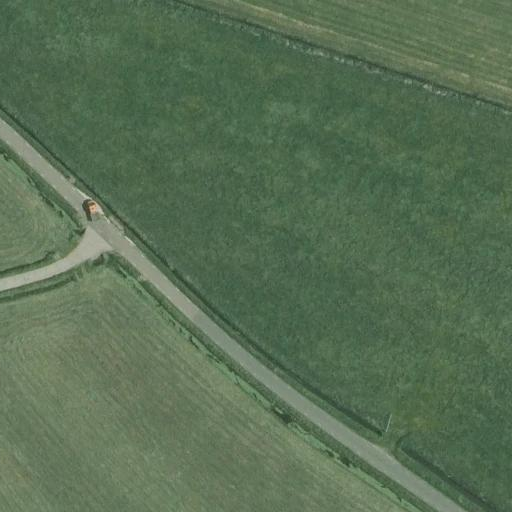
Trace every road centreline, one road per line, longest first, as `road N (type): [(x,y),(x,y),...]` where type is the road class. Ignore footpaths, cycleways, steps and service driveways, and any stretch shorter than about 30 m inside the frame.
road 1 (unclassified): [(458,511),(249,367),(105,230)]
road 2 (unclassified): [(105,230),(0,135)]
road 3 (unclassified): [(0,286),(54,271),(105,230)]
